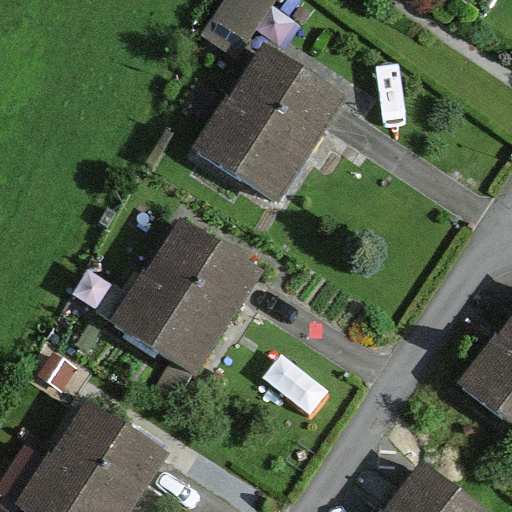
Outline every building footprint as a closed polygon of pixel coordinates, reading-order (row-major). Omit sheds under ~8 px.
[(278,7),(268,0),(230,0),(203,41),(240,65),(278,7)] [(439,0),(471,20),(484,0),(439,0)] [(278,215),(349,111),(268,56),(197,160),(278,215)] [(196,389),(264,288),(183,234),(116,335),(196,389)] [(511,438),(511,333),(461,399),(511,438)] [(141,511),(168,472),(88,419),(25,511),(141,511)] [(469,511),(429,481),(404,511),(469,511)]
